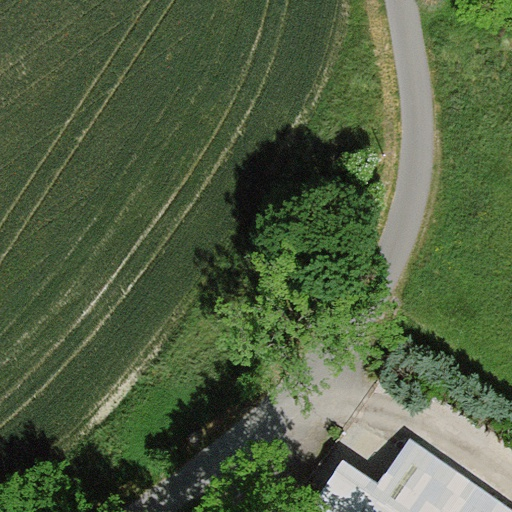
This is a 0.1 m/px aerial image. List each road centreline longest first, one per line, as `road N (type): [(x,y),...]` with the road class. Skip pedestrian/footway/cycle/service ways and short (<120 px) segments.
road 1 (track): [(403,0),(420,152),(384,278),(315,371),(143,511)]
road 2 (track): [(315,371),(511,499)]
